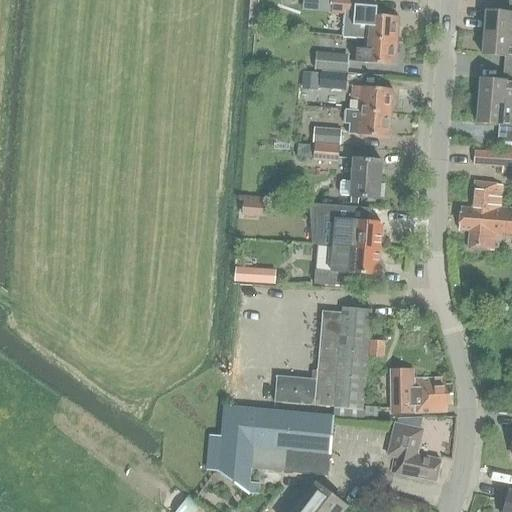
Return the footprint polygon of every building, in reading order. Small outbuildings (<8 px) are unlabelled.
[(364,41),(395,44),(398,18),(376,16),(377,0),(331,0),(331,13),(343,14),(341,38),(364,40),(364,41)] [(511,3),(511,14),(485,11),(483,36),(511,38),(511,3)] [(508,58),(506,72),(511,72),(511,38),(483,36),(481,56),(508,58)] [(354,63),(394,66),(395,44),(364,41),(363,50),(355,49),(354,63)] [(347,55),(315,52),(314,70),(346,72),(347,55)] [(346,74),(320,71),(319,89),(344,91),(346,74)] [(511,72),(506,72),(506,82),(479,80),(477,104),(511,106),(511,72)] [(302,73),(301,90),(317,91),(317,73),(302,73)] [(344,113),(389,117),(392,90),(352,87),(351,101),(359,101),(358,111),(344,110),(344,113)] [(475,124),(498,126),(497,143),(511,143),(511,106),(477,104),(475,124)] [(389,117),(344,113),(343,125),(348,125),(347,135),(388,138),(389,117)] [(313,143),(339,145),(340,131),(314,129),(313,143)] [(339,145),(313,143),(313,146),(297,145),(297,157),(312,158),(312,161),(338,163),(339,145)] [(511,152),(474,150),(473,166),(511,168),(511,152)] [(339,183),(338,194),(340,196),(349,197),(378,200),(381,162),(352,159),(350,182),(341,181),(339,183)] [(474,183),(471,210),(460,209),(458,230),(469,232),(467,249),(494,252),(496,236),(511,237),(511,209),(499,208),(501,186),(474,183)] [(240,198),(241,215),(264,213),(263,197),(240,198)] [(364,209),(320,205),(316,245),(332,246),(378,250),(381,224),(362,223),(364,209)] [(332,246),(330,272),(314,270),(313,284),(346,287),(348,273),(376,275),(378,250),(332,246)] [(274,285),(275,271),(255,270),(254,284),(274,285)] [(361,411),(369,310),(340,308),(339,313),(320,312),(315,380),(274,377),(273,403),(332,408),(332,409),(361,411)] [(452,406),(451,388),(444,387),(444,380),(415,381),(416,389),(411,389),(411,386),(412,374),(391,373),(390,416),(412,417),(412,409),(412,407),(417,407),(418,412),(442,413),(442,407),(452,406)] [(331,418),(270,412),(222,407),(216,473),(247,495),(256,495),(258,485),(248,483),(250,470),(326,478),(331,418)] [(376,422),(377,408),(364,407),(364,411),(363,421),(376,422)] [(332,409),(331,418),(363,421),(364,411),(361,411),(332,409)] [(397,419),(396,425),(417,430),(421,418),(397,419)] [(422,433),(405,430),(395,427),(387,454),(398,457),(393,474),(434,483),(439,461),(416,456),(422,433)] [(511,511),(511,492),(504,490),(499,511),(511,511)] [(286,511),(340,511),(343,509),(325,495),(303,491),(286,511)] [(203,511),(185,498),(173,511),(203,511)]
